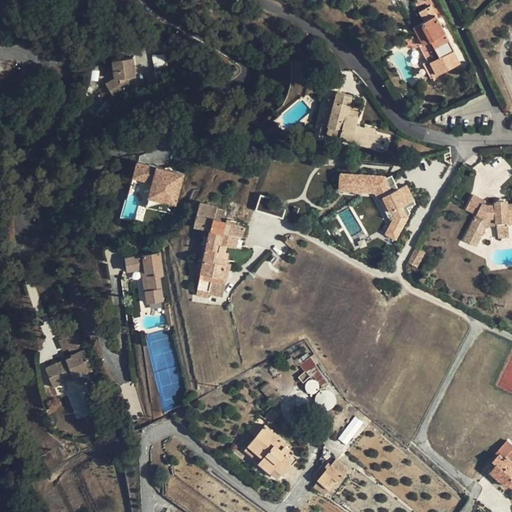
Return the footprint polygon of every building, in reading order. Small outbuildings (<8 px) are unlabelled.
[(414,28),(423,44),(430,41),(445,33),(436,16),(414,28)] [(449,40),(445,33),(430,41),(435,48),(449,40)] [(435,48),(440,58),(455,51),(449,40),(435,48)] [(308,59),(315,73),(323,68),(315,55),(308,59)] [(115,95),(130,86),(129,77),(136,77),(133,58),(113,60),(115,78),(106,84),(113,96),(115,95)] [(130,89),(130,86),(115,95),(117,97),(130,89)] [(352,95),(338,91),(335,99),(329,98),(319,132),(340,137),(339,138),(352,142),(376,148),(380,135),(374,134),(375,129),(365,126),(365,128),(356,126),(359,117),(347,114),(348,110),(352,95)] [(153,177),(150,193),(161,196),(159,203),(175,207),(184,173),(137,161),(133,177),(145,180),(146,176),(153,177)] [(385,174),(339,171),(338,193),(381,195),(393,218),(385,234),(396,240),(409,217),(403,204),(413,200),(406,184),(392,190),(385,174)] [(274,196),(261,192),(256,210),(268,214),(272,204),(274,196)] [(150,193),(146,207),(173,214),(175,207),(159,203),(161,196),(150,193)] [(466,208),(477,214),(484,200),(474,194),(466,208)] [(497,225),(498,231),(510,231),(510,223),(511,223),(511,203),(509,204),(508,201),(503,200),(501,200),(496,202),(496,205),(488,205),(485,205),(486,201),(484,200),(477,214),(470,228),(483,234),(486,227),(490,225),(497,225)] [(201,201),(194,225),(210,229),(224,232),(243,236),(245,227),(231,222),(232,219),(227,218),(226,221),(215,217),(216,212),(218,206),(201,201)] [(283,218),(286,209),(272,204),(268,214),(283,218)] [(227,218),(227,215),(216,212),(215,217),(226,221),(227,218)] [(224,232),(210,229),(198,288),(210,290),(209,294),(223,296),(226,283),(223,282),(224,277),(228,277),(229,268),(226,268),(227,262),(226,262),(228,252),(225,252),(226,245),(221,244),(223,234),(224,232)] [(221,244),(226,245),(236,247),(238,237),(223,234),(221,244)] [(416,247),(407,262),(417,267),(425,252),(416,247)] [(164,275),(160,252),(126,257),(128,270),(141,268),(145,268),(148,290),(146,291),(147,302),(163,300),(160,275),(164,275)] [(209,294),(210,290),(198,288),(196,294),(208,297),(209,294)] [(72,356),(47,366),(54,385),(93,370),(78,333),(60,340),(64,350),(69,347),(72,356)] [(314,354),(296,367),(302,373),(305,371),(312,378),(313,377),(321,386),(324,390),(327,390),(330,391),(333,394),(335,397),(341,394),(314,354)] [(87,381),(74,385),(73,381),(64,383),(74,418),(96,412),(87,381)] [(273,422),(279,415),(272,409),(265,416),(273,422)] [(363,423),(355,416),(338,439),(346,445),(363,423)] [(265,425),(244,449),(278,477),(293,459),(290,457),(293,453),(285,445),(287,443),(265,425)] [(360,465),(416,511),(451,511),(461,501),(369,426),(346,453),(360,465)] [(491,472),(508,487),(511,481),(511,444),(507,440),(498,452),(500,454),(494,461),(498,464),(491,472)] [(168,470),(172,473),(224,511),(263,511),(183,451),(168,470)] [(348,468),(336,458),(328,468),(317,480),(318,480),(329,490),(330,490),(348,468)] [(313,475),(317,480),(328,468),(323,464),(313,475)] [(416,511),(360,465),(335,495),(357,511),(416,511)] [(165,481),(165,494),(189,511),(224,511),(172,473),(165,481)] [(325,495),(329,490),(318,480),(314,486),(325,495)] [(345,511),(318,492),(303,511),(345,511)]
